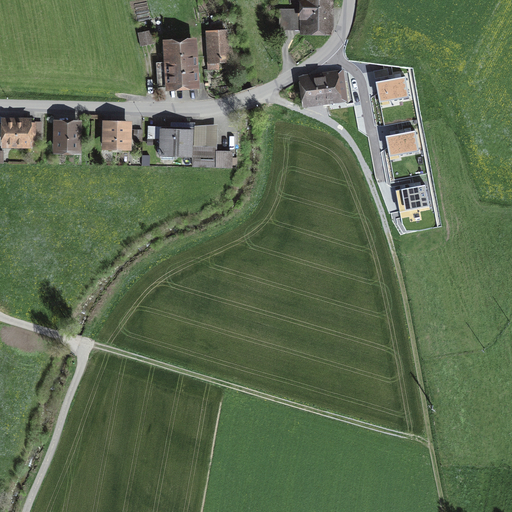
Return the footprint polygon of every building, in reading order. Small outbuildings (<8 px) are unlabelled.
[(329,0),(332,0),(302,0),(303,29),(329,29),(329,0)] [(281,29),(294,29),(294,10),(281,10),(281,29)] [(155,43),(152,30),(138,33),(141,46),(155,43)] [(212,43),(207,43),(208,69),(219,68),(218,60),(227,59),(225,33),(212,33),(212,43)] [(158,87),(195,85),(192,42),(163,44),(164,62),(157,63),(158,87)] [(342,71),(333,72),(333,76),(304,80),(306,101),(345,96),(342,71)] [(381,104),(412,96),(406,73),(375,81),(381,104)] [(24,146),(34,146),(35,123),(5,122),(5,143),(24,143),(24,146)] [(217,153),(217,148),(191,147),(192,130),(195,130),(195,122),(171,122),(170,129),(162,129),(161,155),(192,156),(192,166),(232,167),(232,153),(217,153)] [(57,150),(77,150),(78,124),(57,123),(57,150)] [(105,145),(128,146),(129,125),(106,124),(105,145)] [(149,127),(149,136),(160,137),(161,128),(149,127)] [(415,127),(385,134),(389,155),(419,149),(415,127)] [(426,184),(426,168),(394,169),(394,185),(426,184)]
